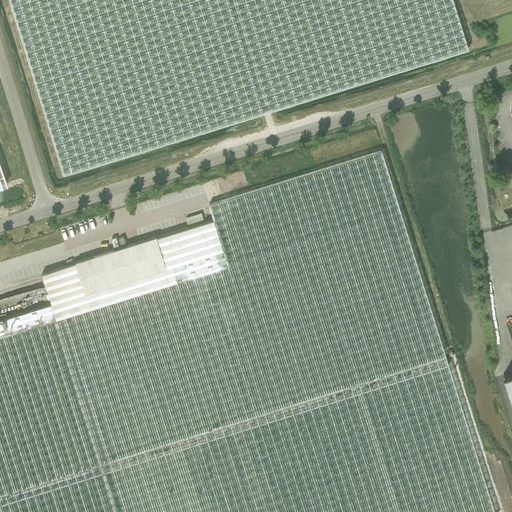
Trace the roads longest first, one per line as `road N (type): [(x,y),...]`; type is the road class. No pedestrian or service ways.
road 1 (unclassified): [(511,65),(51,210)]
road 2 (unclassified): [(51,210),(0,47)]
